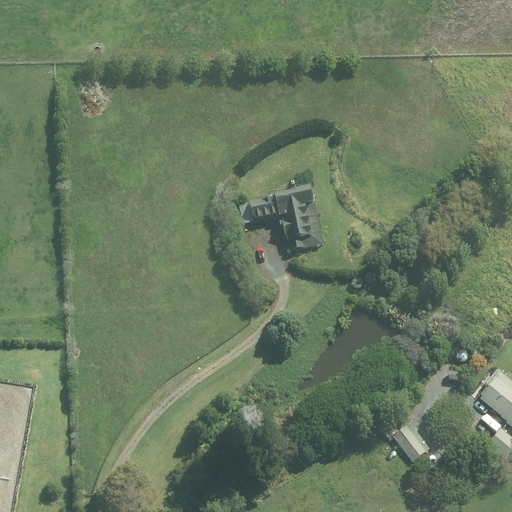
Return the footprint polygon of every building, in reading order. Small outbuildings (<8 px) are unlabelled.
[(312,194),(249,204),(253,228),(282,223),(287,255),(321,250),(312,194)] [(462,373),(449,373),(448,384),(462,384),(462,373)] [(511,388),(498,376),(478,400),(511,428),(511,388)] [(408,429),(393,440),(411,466),(426,455),(408,429)] [(511,440),(502,432),(489,448),(505,461),(511,452),(511,440)]
